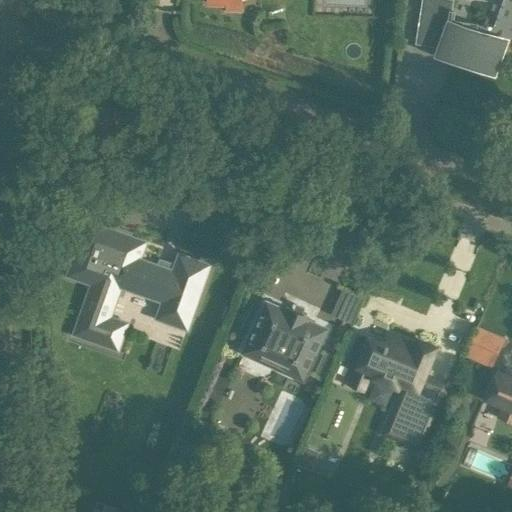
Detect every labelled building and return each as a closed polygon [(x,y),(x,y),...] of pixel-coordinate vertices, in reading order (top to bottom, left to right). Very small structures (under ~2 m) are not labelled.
[(205,0),(205,2),(225,2),(225,9),(242,10),(241,0),(205,0)] [(496,78),(510,40),(454,21),(456,11),(452,10),(451,19),(448,26),(453,1),(445,0),(424,0),(418,43),(441,47),(436,58),(496,78)] [(94,201),(68,191),(63,206),(89,215),(94,201)] [(86,222),(67,275),(91,283),(73,334),(118,350),(128,322),(111,316),(121,286),(162,301),(156,318),(187,329),(210,266),(180,255),(174,272),(140,260),(146,243),(86,222)] [(333,313),(352,322),(365,295),(345,286),(333,313)] [(274,363),(299,375),(303,366),(305,367),(324,327),(302,317),(303,315),(305,316),(306,315),(286,305),(286,307),(288,308),(287,310),(266,300),(247,340),(278,355),(274,363)] [(465,353),(494,367),(508,336),(480,323),(465,353)] [(400,391),(380,438),(416,453),(441,391),(419,382),(431,353),(414,346),(412,351),(385,339),(381,350),(364,343),(352,371),(370,379),(369,383),(393,393),(395,389),(400,391)] [(511,378),(496,372),(485,398),(502,404),(502,405),(498,415),(511,421),(511,473),(507,486),(511,487),(511,378)] [(352,375),(346,390),(359,395),(365,381),(352,375)] [(297,465),(312,471),(316,462),(301,456),(297,465)]
